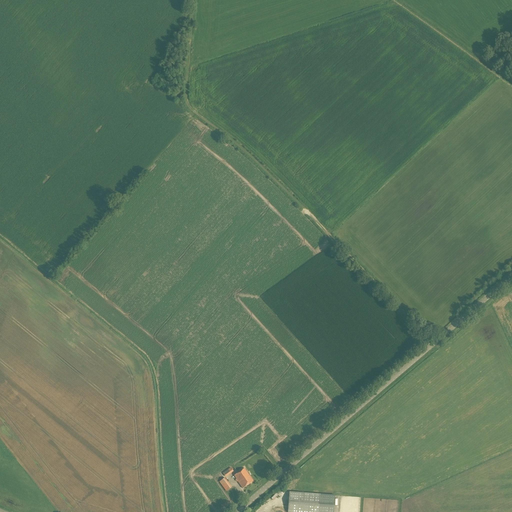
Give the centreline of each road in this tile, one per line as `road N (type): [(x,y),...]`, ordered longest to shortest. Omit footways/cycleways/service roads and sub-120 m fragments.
road 1 (track): [(193,0),(191,106),(260,163),(432,343)]
road 2 (tertiary): [(235,511),(511,275)]
